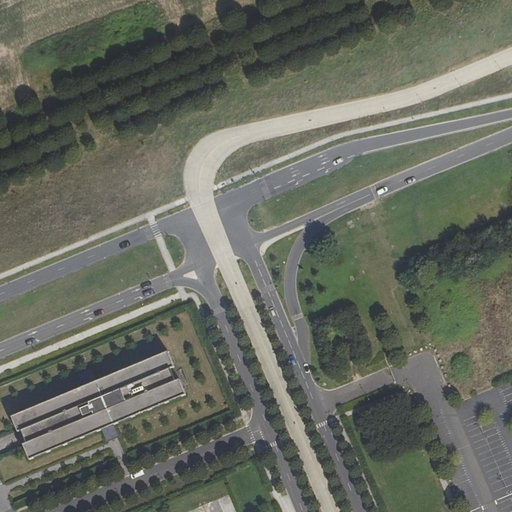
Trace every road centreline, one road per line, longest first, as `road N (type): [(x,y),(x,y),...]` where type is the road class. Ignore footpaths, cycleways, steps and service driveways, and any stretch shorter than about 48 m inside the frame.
road 1 (secondary): [(511,114),(361,147),(227,203)]
road 2 (unclassified): [(61,511),(267,426)]
road 3 (tertiary): [(301,373),(291,297),(295,256),(322,220),(374,192)]
road 4 (secondary): [(0,348),(200,267)]
road 5 (secondary): [(181,220),(0,292)]
road 6 (tertiary): [(200,267),(267,426)]
road 7 (secondary): [(374,192),(511,133)]
road 8 (tertiary): [(357,511),(301,373)]
road 9 (tertiary): [(301,373),(246,244)]
road 10 (secondary): [(246,244),(374,192)]
